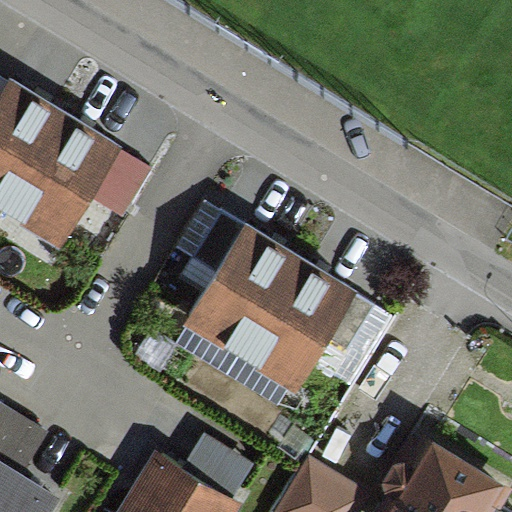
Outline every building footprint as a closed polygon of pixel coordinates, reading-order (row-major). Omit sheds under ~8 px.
[(116,138),(13,76),(0,97),(0,228),(45,255),(116,138)] [(351,277),(248,214),(176,332),(279,394),(351,277)] [(414,437),(375,511),(503,511),(491,506),(503,483),(414,437)] [(222,511),(229,502),(146,451),(108,511),(222,511)] [(0,511),(45,511),(56,495),(0,461),(0,511)]
